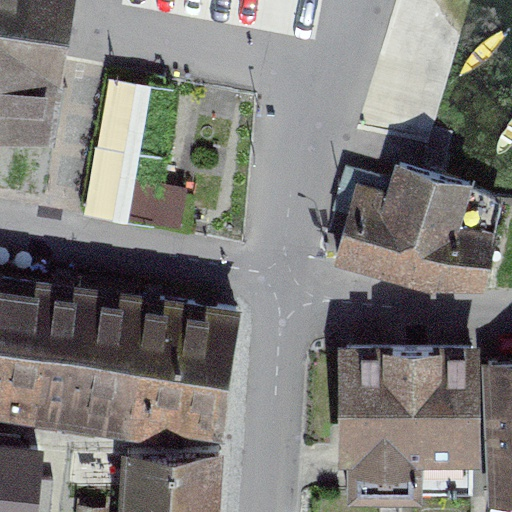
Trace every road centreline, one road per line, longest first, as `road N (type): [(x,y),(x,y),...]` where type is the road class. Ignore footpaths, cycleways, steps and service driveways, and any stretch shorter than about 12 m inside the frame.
road 1 (residential): [(0,229),(235,269),(287,287)]
road 2 (residential): [(287,287),(342,303),(511,319)]
road 3 (residential): [(287,287),(268,511)]
